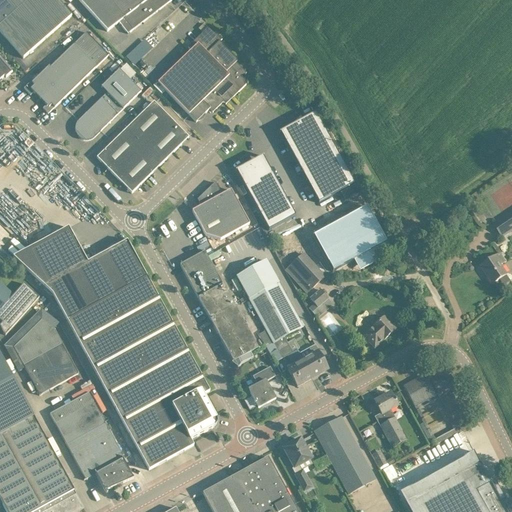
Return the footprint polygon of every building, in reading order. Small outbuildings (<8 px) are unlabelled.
[(56,0),(0,0),(0,32),(23,59),(71,17),(56,0)] [(78,0),(107,32),(119,23),(127,34),(133,30),(172,1),(171,0),(78,0)] [(191,51),(184,58),(158,83),(196,123),(209,110),(213,113),(229,97),(230,97),(231,98),(232,98),(238,93),(246,85),(244,84),(245,75),(246,74),(236,63),(237,61),(225,49),(220,42),(222,40),(209,27),(188,48),(191,51)] [(48,114),(55,107),(96,69),(109,56),(86,33),(50,68),(49,66),(39,76),(32,83),(31,82),(24,89),(30,96),(34,93),(46,106),(43,109),(48,114)] [(146,39),(126,57),(135,66),(154,48),(146,39)] [(13,72),(6,64),(0,57),(0,80),(5,76),(6,78),(13,72)] [(119,70),(108,81),(101,88),(108,94),(102,99),(102,98),(78,121),(78,122),(77,124),(76,126),(75,127),(75,129),(75,132),(76,133),(77,135),(78,137),(79,138),(81,140),(83,140),(85,141),(87,141),(89,141),(91,140),(92,140),(94,138),(100,132),(141,92),(119,70)] [(189,138),(182,131),(154,102),(97,158),(132,194),(189,138)] [(296,135),(285,142),(319,204),(354,184),(316,114),(316,113),(302,121),(300,117),(293,125),(291,127),(292,127),(296,135)] [(254,204),(281,190),(266,163),(255,170),(251,164),(252,163),(251,163),(235,172),(236,172),(254,204)] [(133,194),(137,198),(149,187),(145,182),(133,194)] [(208,195),(230,235),(249,225),(235,199),(231,190),(222,195),(215,183),(208,190),(209,191),(211,193),(208,195)] [(281,190),(254,204),(269,231),(295,216),(281,190)] [(230,235),(208,195),(199,200),(198,199),(197,200),(201,207),(192,212),(205,236),(220,241),(230,235)] [(366,206),(283,251),(302,287),(385,242),(366,206)] [(511,211),(495,223),(504,237),(511,230),(511,211)] [(13,258),(53,295),(149,471),(174,457),(194,446),(190,441),(219,424),(204,395),(209,392),(147,277),(127,241),(87,263),(68,228),(13,258)] [(279,242),(275,234),(270,237),(273,242),(275,244),(279,242)] [(216,272),(205,252),(180,265),(191,286),(203,279),(216,272)] [(383,273),(372,279),(381,295),(396,287),(391,277),(396,274),(386,255),(376,261),(383,273)] [(491,261),(483,266),(489,276),(488,277),(493,285),(495,283),(498,289),(499,291),(507,286),(511,282),(511,271),(506,275),(500,265),(505,262),(500,255),(491,261)] [(266,261),(236,278),(249,299),(266,331),(259,334),(266,347),(273,343),(278,352),(288,347),(285,341),(283,338),(302,327),(278,283),(279,283),(266,261)] [(203,279),(191,286),(233,362),(234,362),(237,368),(236,368),(237,369),(241,363),(253,358),(251,353),(258,349),(216,272),(203,279)] [(0,321),(2,323),(10,330),(39,298),(24,284),(13,296),(0,283),(0,321)] [(320,289),(309,299),(317,309),(328,299),(320,289)] [(365,343),(368,341),(374,348),(395,330),(384,317),(369,331),(367,329),(359,336),(365,343)] [(42,320),(13,349),(22,365),(40,396),(73,377),(73,378),(71,379),(73,383),(77,381),(74,377),(78,375),(53,330),(42,320)] [(288,347),(278,352),(273,343),(266,347),(274,363),(281,360),(293,353),(292,352),(289,346),(288,347)] [(318,354),(319,353),(315,345),(307,350),(299,354),(298,355),(302,362),(312,379),(327,371),(322,362),(318,354)] [(0,434),(33,417),(0,360),(0,434)] [(297,387),(312,379),(302,362),(287,370),(292,379),(297,387)] [(276,376),(270,366),(252,376),(258,386),(248,391),(258,408),(276,399),(266,381),(276,376)] [(403,386),(408,395),(414,407),(438,395),(439,398),(449,393),(450,395),(459,390),(451,375),(445,378),(441,371),(437,374),(437,372),(428,377),(426,378),(424,375),(403,386)] [(395,400),(394,401),(390,393),(374,402),(379,411),(381,414),(382,415),(386,422),(379,426),(392,450),(407,441),(394,418),(391,419),(387,412),(398,407),(395,402),(396,402),(395,400)] [(50,415),(55,424),(67,445),(81,472),(86,480),(96,475),(107,495),(108,494),(106,491),(134,479),(123,460),(124,459),(105,424),(93,403),(88,394),(50,415)] [(75,511),(83,508),(33,417),(0,434),(0,500),(6,511),(75,511)] [(314,432),(319,441),(349,495),(375,480),(341,418),(314,432)] [(461,431),(460,428),(457,422),(451,425),(454,430),(456,434),(461,431)] [(289,446),(283,449),(285,451),(294,468),(292,469),(297,478),(304,491),(311,487),(302,472),(302,473),(301,471),(298,466),(303,464),(310,460),(309,457),(305,449),(300,440),(289,446)] [(372,455),(379,469),(387,464),(387,463),(380,450),(372,455)] [(481,465),(408,505),(411,511),(511,511),(511,509),(509,504),(506,498),(496,482),(493,484),(475,453),(465,458),(466,459),(475,453),(481,465)] [(203,494),(207,502),(212,511),(297,511),(272,467),(268,458),(224,482),(203,494)]
